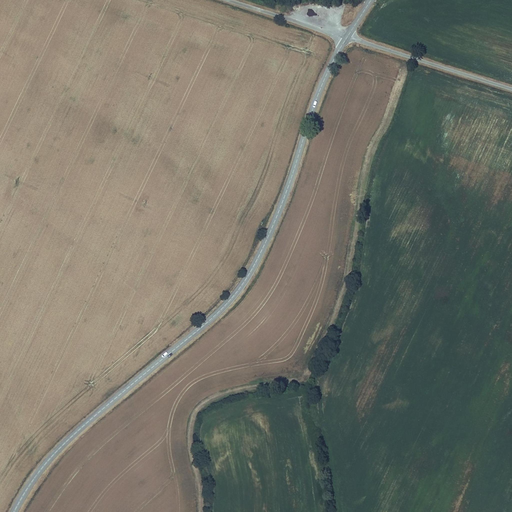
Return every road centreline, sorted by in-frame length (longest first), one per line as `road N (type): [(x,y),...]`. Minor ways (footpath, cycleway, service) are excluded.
road 1 (tertiary): [(14,511),(53,454),(246,278),(347,36)]
road 2 (unclassified): [(347,36),(511,88)]
